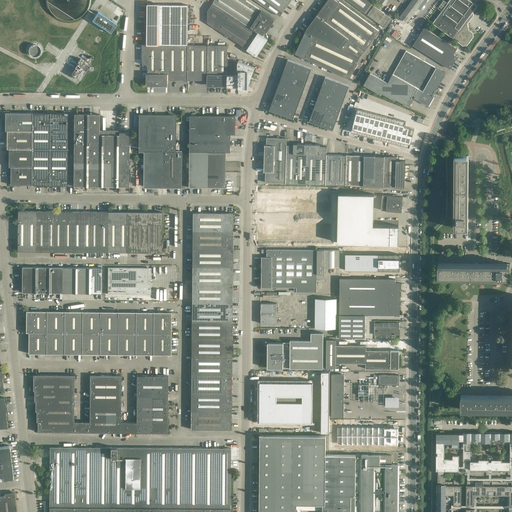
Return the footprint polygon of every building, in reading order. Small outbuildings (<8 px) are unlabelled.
[(83,14),(86,10),(88,5),(88,0),(45,0),(46,4),(47,9),(50,13),(53,17),(57,19),(62,21),(66,21),(71,21),(76,20),(80,17),(83,14)] [(245,0),(214,0),(213,2),(207,11),(207,23),(256,55),(268,37),(267,35),(266,33),(267,30),(268,28),(274,19),(245,0)] [(255,0),(280,16),(291,0),(255,0)] [(305,32),(295,54),(304,58),(304,59),(349,79),(359,58),(365,50),(379,31),(339,2),(335,0),(327,0),(317,15),(317,16),(311,24),(307,29),(305,33),(305,32)] [(365,0),(346,0),(385,28),(392,19),(365,0)] [(411,0),(400,17),(407,22),(423,0),(411,0)] [(477,6),(468,0),(449,0),(433,23),(463,45),(468,45),(474,37),(472,33),(469,30),(466,22),(468,21),(472,16),(473,16),(472,12),(477,6)] [(228,46),(188,46),(188,5),(148,5),(148,45),(143,45),(143,65),(147,65),(147,86),(167,86),(167,80),(187,80),(208,80),(208,86),(239,86),(239,87),(247,87),(250,80),(251,80),(252,76),(251,76),(254,68),(228,58),(228,46)] [(116,24),(96,13),(91,22),(110,34),(116,24)] [(25,26),(26,35),(42,33),(41,24),(25,26)] [(424,27),(423,29),(413,45),(450,69),(458,57),(457,54),(454,53),(457,48),(424,27)] [(41,53),(41,51),(41,48),(40,46),(38,44),(36,44),(33,44),(31,44),(29,46),(28,48),(27,51),(28,53),(29,55),(31,57),(33,58),(36,58),(38,57),(40,55),(41,53)] [(406,51),(390,79),(388,83),(370,73),(364,85),(381,95),(382,93),(395,101),(396,99),(409,107),(415,97),(428,104),(436,91),(443,78),(446,73),(406,51)] [(73,76),(82,81),(91,66),(85,63),(85,61),(83,60),(73,76)] [(311,69),(287,60),(269,111),(293,119),(311,69)] [(375,72),(373,75),(384,80),(385,78),(375,72)] [(349,86),(325,77),(309,122),(332,130),(349,86)] [(357,109),(351,132),(409,147),(414,129),(405,126),(406,121),(357,109)] [(68,113),(20,113),(9,113),(8,112),(6,112),(6,113),(4,113),(3,113),(2,119),(4,119),(4,130),(4,135),(6,135),(6,148),(6,153),(8,153),(8,166),(8,171),(10,171),(10,185),(67,185),(68,113)] [(100,115),(74,114),(73,187),(129,187),(129,133),(119,133),(119,136),(99,135),(100,115)] [(138,115),(138,151),(144,151),(144,187),(180,187),(181,151),(175,151),(175,115),(138,115)] [(189,116),(188,152),(188,187),(211,188),(225,188),(225,152),(229,152),(229,134),(234,134),(235,116),(189,116)] [(264,170),(264,172),(265,172),(265,175),(265,183),(285,183),(305,184),(326,184),(345,185),(363,186),(365,186),(370,186),(383,186),(396,187),(404,187),(405,166),(405,165),(405,163),(405,161),(396,161),(396,157),(384,156),(380,156),(372,156),(369,156),(368,156),(367,156),(364,156),(348,155),(346,155),(343,155),(334,155),(331,155),(326,155),(327,147),(320,146),(320,145),(312,144),(307,144),(294,144),(293,146),(290,145),(287,145),(287,139),(285,139),(279,138),(266,138),(266,145),(264,145),(264,153),(264,170)] [(469,156),(454,156),(454,228),(468,228),(466,228),(466,221),(467,221),(467,218),(467,215),(466,215),(467,156),(469,156)] [(373,225),(374,194),(339,193),(337,243),(398,244),(398,226),(373,225)] [(329,195),(257,195),(257,212),(329,212),(329,195)] [(403,197),(383,195),(381,210),(402,212),(403,197)] [(17,252),(144,253),(162,253),(162,252),(162,240),(162,212),(71,212),(18,211),(17,248),(17,252)] [(192,249),(192,285),(190,429),(231,430),(232,285),(232,275),(232,267),(232,261),(233,213),(192,213),(192,249)] [(257,225),(257,239),(329,239),(329,225),(257,225)] [(339,268),(339,250),(337,250),(317,250),(266,249),(266,257),(261,257),(261,265),(261,267),(261,269),(261,287),(296,287),(296,292),(316,292),(316,295),(339,295),(339,268)] [(452,265),(438,264),(437,277),(510,278),(510,265),(502,265),(502,264),(499,264),(496,264),(496,265),(452,265)] [(22,293),(62,293),(62,268),(22,267),(22,293)] [(102,268),(62,268),(62,293),(102,293),(102,268)] [(148,281),(148,268),(108,268),(107,294),(151,295),(151,290),(150,289),(148,289),(148,288),(150,287),(151,287),(151,281),(148,281)] [(340,278),(339,296),(339,314),(352,315),(365,315),(399,315),(400,283),(395,283),(395,278),(340,278)] [(336,329),(336,299),(315,298),(315,328),(336,329)] [(261,324),(276,324),(276,303),(261,303),(261,324)] [(171,355),(171,334),(171,312),(26,311),(26,314),(23,314),(23,317),(26,317),(25,333),(26,333),(26,338),(29,338),(28,354),(171,355)] [(339,314),(339,337),(365,337),(365,315),(352,315),(339,314)] [(374,334),(374,332),(380,332),(380,334),(399,335),(399,323),(393,323),(393,324),(391,324),(391,323),(374,323),(374,334)] [(268,343),(268,368),(323,368),(323,333),(313,333),(313,337),(313,340),(290,340),(290,343),(268,343)] [(335,368),(335,363),(365,364),(365,369),(399,369),(399,351),(366,350),(366,345),(336,345),(336,340),(326,340),(326,368),(335,368)] [(329,371),(321,371),(321,432),(329,432),(329,371)] [(332,374),(331,417),(344,417),(344,375),(332,374)] [(168,376),(137,376),(136,376),(136,423),(121,423),(121,376),(90,376),(89,423),(74,422),(74,375),(33,375),(33,377),(32,377),(32,379),(33,379),(33,391),(34,391),(34,401),(35,401),(35,416),(36,416),(36,422),(37,422),(37,432),(167,433),(168,376)] [(399,375),(379,375),(379,385),(384,385),(384,383),(399,383),(399,375)] [(312,381),(260,381),(260,422),(312,422),(312,381)] [(400,396),(386,397),(386,407),(400,406),(400,396)] [(511,396),(460,397),(460,409),(511,409),(511,396)] [(437,472),(437,484),(437,511),(511,511),(511,432),(463,432),(462,470),(489,470),(489,469),(489,460),(479,460),(479,461),(471,461),(471,440),(480,440),(480,442),(500,442),(500,441),(510,441),(510,462),(502,462),(502,460),(491,460),(491,469),(491,470),(497,470),(497,477),(495,477),(492,477),(491,477),(491,485),(490,485),(490,478),(476,478),(476,477),(466,477),(466,505),(474,505),(474,495),(489,495),(489,494),(488,494),(488,490),(495,490),(495,495),(509,495),(509,511),(474,511),(474,508),(466,508),(465,511),(445,511),(445,501),(453,501),(453,505),(461,505),(462,485),(460,485),(460,478),(454,478),(454,481),(445,481),(445,472),(437,472)] [(436,455),(436,470),(458,470),(459,455),(453,455),(453,459),(444,459),(444,443),(451,443),(451,449),(459,449),(459,433),(436,433),(436,452),(438,452),(438,455),(436,455)] [(300,511),(297,506),(297,504),(299,508),(303,506),(304,508),(308,506),(309,508),(312,506),(313,509),(317,506),(316,504),(321,504),(321,508),(323,508),(322,511),(397,511),(398,464),(389,464),(389,455),(325,455),(325,436),(260,435),(259,511),(300,511)] [(0,476),(2,476),(3,479),(13,478),(9,445),(0,446),(0,476)] [(230,511),(230,448),(155,448),(95,447),(80,447),(50,447),(49,511),(230,511)] [(4,496),(0,496),(0,511),(16,511),(14,492),(4,493),(4,496)]
